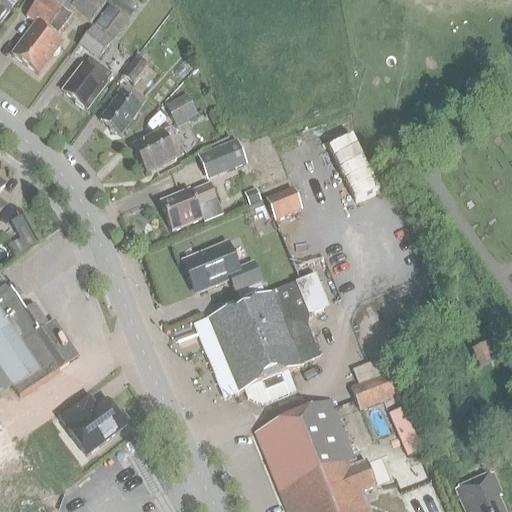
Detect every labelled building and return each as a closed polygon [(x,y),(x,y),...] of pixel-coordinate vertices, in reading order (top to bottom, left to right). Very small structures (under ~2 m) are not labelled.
[(0,0),(0,26),(11,12),(0,4),(3,0),(0,0)] [(72,18),(48,0),(40,0),(26,19),(36,26),(12,57),(39,78),(63,46),(55,40),(72,18)] [(77,0),(70,11),(90,26),(107,4),(104,2),(105,0),(77,0)] [(121,16),(110,7),(95,26),(106,35),(121,16)] [(112,44),(93,29),(78,48),(96,62),(112,44)] [(122,78),(134,87),(149,68),(137,59),(122,78)] [(112,78),(91,61),(84,69),(64,94),(76,104),(75,106),(83,112),(84,110),(87,112),(106,86),(112,78)] [(147,103),(127,88),(121,97),(121,96),(100,123),(120,138),(140,112),(140,111),(147,103)] [(165,108),(176,129),(197,118),(186,97),(165,108)] [(139,161),(147,175),(175,159),(184,154),(171,130),(162,135),(162,134),(133,149),(135,152),(133,153),(138,162),(139,161)] [(263,166),(267,165),(276,188),(291,183),(274,138),(255,145),(263,166)] [(197,159),(207,183),(247,167),(237,143),(197,159)] [(217,204),(210,187),(191,195),(191,193),(160,206),(172,234),(203,222),(198,211),(217,204)] [(257,191),(245,196),(250,209),(262,204),(257,191)] [(288,193),(266,202),(275,224),(297,215),(288,193)] [(217,204),(198,211),(203,222),(205,227),(223,219),(217,204)] [(24,218),(14,224),(27,246),(37,241),(24,218)] [(294,268),(317,263),(309,231),(286,237),(294,268)] [(237,273),(227,247),(184,265),(197,296),(230,282),(236,295),(262,285),(254,266),(237,273)] [(330,311),(322,294),(316,277),(296,286),(310,319),(330,311)] [(307,329),(309,319),(295,286),(273,295),(208,321),(239,396),(245,393),(248,401),(263,407),(296,393),(288,375),(303,369),(302,367),(320,360),(311,337),(307,329)] [(0,370),(20,400),(60,373),(59,372),(35,337),(39,334),(10,292),(9,293),(6,288),(0,291),(0,297),(1,299),(0,299),(0,370)] [(494,364),(486,347),(472,354),(480,371),(494,364)] [(351,390),(360,414),(397,399),(388,375),(351,390)] [(0,511),(10,511),(56,491),(53,485),(98,463),(93,454),(126,429),(116,416),(113,419),(104,406),(97,411),(89,400),(62,419),(63,421),(43,431),(38,421),(0,439),(0,511)] [(367,511),(360,495),(375,489),(366,466),(358,470),(331,404),(255,436),(286,511),(367,511)] [(391,412),(409,457),(425,451),(408,406),(391,412)] [(417,491),(435,483),(428,468),(410,476),(417,491)] [(504,511),(499,500),(503,498),(493,475),(456,492),(464,511),(504,511)]
